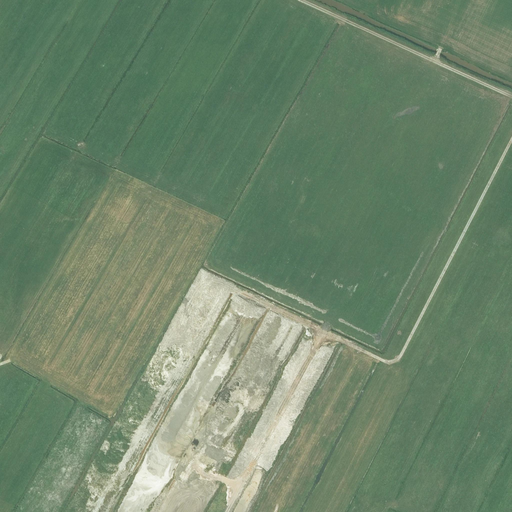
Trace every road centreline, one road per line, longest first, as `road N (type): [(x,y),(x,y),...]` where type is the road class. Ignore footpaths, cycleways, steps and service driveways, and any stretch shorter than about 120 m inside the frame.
road 1 (track): [(511,138),(399,358),(386,362),(332,335),(320,338),(226,511)]
road 2 (track): [(391,21),(441,44),(433,64),(511,105)]
